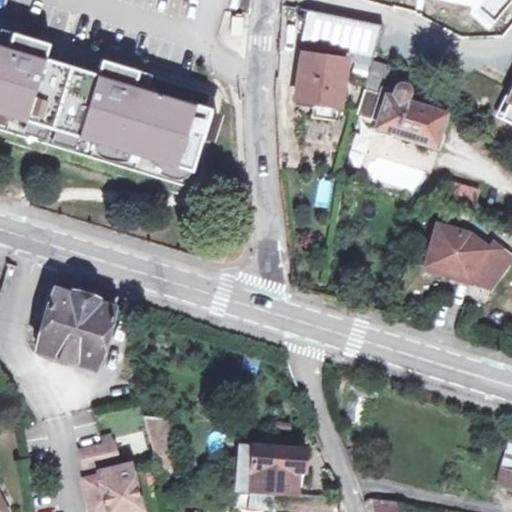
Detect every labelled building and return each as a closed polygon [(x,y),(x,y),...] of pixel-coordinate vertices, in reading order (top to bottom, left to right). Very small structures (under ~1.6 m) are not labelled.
[(306,39),(372,53),(373,50),(378,25),(310,12),(306,39)] [(0,44),(0,111),(193,170),(211,110),(135,86),(138,72),(101,60),(97,75),(45,59),(49,45),(13,34),(9,47),(0,44)] [(348,58),(304,51),(297,97),(318,100),(341,104),(348,58)] [(406,105),(409,94),(409,92),(408,90),(405,87),(401,86),(397,88),(394,90),(382,87),(387,64),(370,60),(364,91),(381,97),(387,99),(378,128),(421,143),(425,134),(441,139),(448,120),(406,105)] [(374,119),(381,97),(364,91),(359,114),(374,119)] [(339,118),(341,104),(318,100),(316,113),(339,118)] [(477,194),(450,187),(447,196),(474,204),(477,194)] [(468,237),(439,228),(427,266),(449,273),(447,278),(488,290),(511,261),(511,259),(494,247),(490,252),(468,237)] [(10,265),(0,262),(0,290),(1,290),(10,265)] [(427,266),(425,271),(447,278),(449,273),(427,266)] [(115,308),(118,299),(57,281),(43,329),(36,349),(96,368),(115,308)] [(169,418),(145,415),(162,484),(174,485),(176,463),(168,439),(168,425),(169,418)] [(255,446),(239,444),(236,481),(251,482),(255,446)] [(113,460),(109,445),(77,453),(81,469),(113,460)] [(306,451),(294,449),(255,446),(251,482),(236,481),(235,490),(294,495),(297,470),(304,471),(306,451)] [(511,450),(499,486),(510,490),(511,485),(511,450)] [(138,511),(128,470),(81,482),(89,511),(104,507),(105,511),(138,511)] [(403,511),(404,501),(382,497),(382,511),(403,511)]
